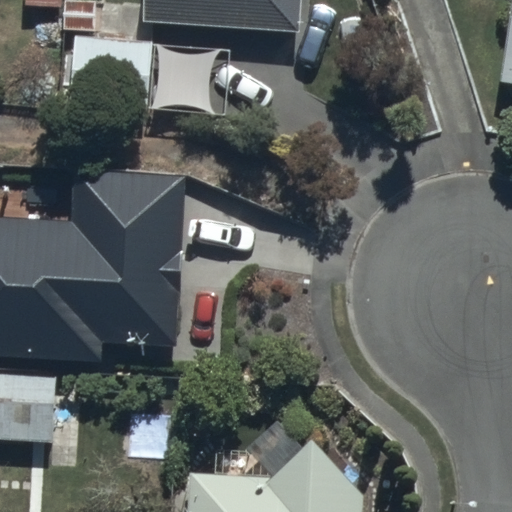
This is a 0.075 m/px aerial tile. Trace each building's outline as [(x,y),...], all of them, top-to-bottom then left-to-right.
[(306,46),(308,0),(152,0),(151,39),(306,46)] [(157,53),(76,48),(73,120),(154,124),(157,53)] [(186,175),(72,168),(69,222),(0,217),(0,354),(102,361),(103,340),(175,345),(186,175)] [(0,452),(55,455),(59,381),(0,376),(0,452)] [(282,492),(185,488),(183,511),(371,511),(372,511),(319,466),(282,492)]
